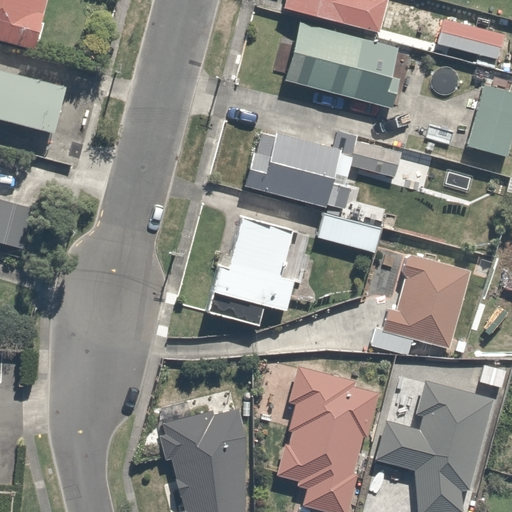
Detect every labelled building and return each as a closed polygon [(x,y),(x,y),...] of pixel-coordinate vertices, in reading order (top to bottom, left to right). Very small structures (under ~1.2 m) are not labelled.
[(0,0),(0,36),(27,43),(38,0),(0,0)] [(379,0),(277,0),(277,2),(329,16),(372,27),(379,0)] [(504,29),(437,11),(429,40),(496,58),(504,29)] [(397,44),(291,17),(277,74),(382,102),(397,44)] [(60,80),(0,63),(0,112),(48,126),(60,80)] [(511,122),(511,84),(478,75),(459,143),(503,155),(511,122)] [(244,141),(235,179),(337,205),(347,164),(392,175),(399,150),(355,139),(357,131),(313,120),(309,135),(262,123),(257,145),(244,141)] [(25,202),(0,196),(0,241),(14,245),(25,202)] [(377,224),(316,208),(309,233),(370,249),(377,224)] [(220,257),(210,254),(194,308),(252,325),(258,302),(280,309),(289,276),(277,273),(290,226),(233,210),(220,257)] [(444,345),(466,261),(405,245),(389,309),(378,306),(374,320),(369,319),(364,341),(411,353),(415,337),(444,345)] [(502,366),(479,360),(474,380),(497,386),(502,366)] [(372,384),(295,366),(287,364),(279,400),(289,402),(273,471),(292,475),(291,481),(300,483),(295,502),(340,511),(351,467),(344,465),(352,429),(361,431),(372,384)] [(420,511),(456,507),(453,482),(461,484),(484,392),(418,375),(410,408),(417,410),(413,426),(382,418),(373,454),(404,462),(411,511),(420,511)] [(240,511),(241,438),(234,406),(206,413),(204,407),(161,418),(162,424),(151,427),(158,457),(168,455),(180,508),(171,510),(171,511),(240,511)]
